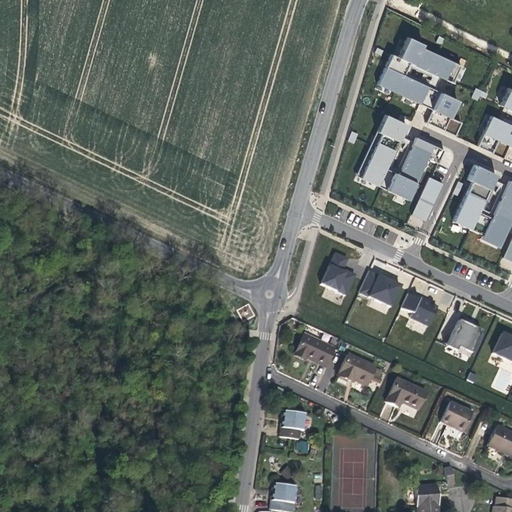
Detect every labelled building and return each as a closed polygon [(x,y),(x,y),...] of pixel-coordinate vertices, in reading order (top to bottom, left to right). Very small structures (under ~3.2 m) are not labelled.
[(406,37),(405,40),(420,47),(421,44),(406,37)] [(407,63),(438,77),(452,83),(460,65),(420,47),(405,40),(397,57),(390,54),(376,84),(418,104),(426,86),(402,75),(407,63)] [(434,86),(438,77),(407,63),(402,75),(426,86),(418,104),(424,106),(432,89),(447,96),(449,93),(434,86)] [(511,89),(507,87),(499,105),(506,108),(511,110),(511,89)] [(486,93),(475,88),(470,98),(476,100),(478,96),(484,98),(486,93)] [(432,89),(424,106),(431,109),(425,122),(454,136),(460,123),(448,118),(456,100),(447,96),(432,89)] [(511,110),(506,108),(505,111),(511,114),(511,121),(502,117),(500,120),(511,125),(511,110)] [(387,116),(383,114),(355,176),(359,178),(387,116)] [(399,114),(396,120),(402,123),(404,117),(399,114)] [(511,125),(500,120),(489,115),(475,146),(490,153),(496,140),(511,147),(511,125)] [(396,120),(387,116),(359,178),(376,186),(399,136),(405,124),(402,123),(396,120)] [(352,143),(356,133),(351,131),(346,141),(352,143)] [(376,186),(380,188),(388,170),(396,174),(412,142),(399,136),(376,186)] [(443,150),(414,137),(412,142),(396,174),(388,170),(380,188),(406,199),(425,158),(437,163),(443,150)] [(511,182),(507,180),(505,185),(490,217),(477,212),(492,179),(495,174),(473,164),(466,179),(470,181),(451,221),(481,235),(499,243),(511,215),(511,182)] [(428,177),(410,215),(424,221),(441,183),(428,177)] [(505,185),(492,179),(477,212),(490,217),(505,185)] [(457,182),(451,193),(456,195),(462,184),(457,182)] [(511,234),(502,257),(511,262),(511,234)] [(497,247),(499,243),(481,235),(480,239),(497,247)] [(320,284),(344,296),(354,276),(345,271),(343,274),(340,272),(341,270),(346,260),(334,254),(320,284)] [(384,280),(367,272),(358,293),(390,307),(399,286),(384,280)] [(407,294),(400,309),(411,314),(409,318),(427,326),(436,308),(429,305),(429,303),(427,302),(421,300),(421,301),(407,294)] [(466,325),(458,322),(449,339),(445,346),(467,357),(469,354),(480,332),(466,325)] [(306,356),(326,366),(334,349),(303,334),(294,353),(305,359),(306,356)] [(511,339),(511,340),(500,335),(491,354),(511,363),(511,339)] [(366,385),(374,367),(347,354),(337,376),(347,381),(349,377),(366,385)] [(326,366),(306,356),(305,359),(312,362),(325,368),(326,366)] [(503,383),(508,385),(511,373),(498,369),(494,383),(502,386),(503,383)] [(473,384),(477,376),(470,372),(466,380),(473,384)] [(365,387),(366,385),(349,377),(347,381),(349,382),(352,383),(353,381),(365,387)] [(417,411),(425,393),(396,379),(385,402),(397,408),(400,403),(404,405),(417,411)] [(462,433),(471,413),(449,402),(439,422),(452,428),(462,433)] [(303,431),(305,414),(285,412),(284,421),(283,424),(280,424),(279,437),(298,440),(299,430),(303,431)] [(511,434),(495,426),(486,446),(499,452),(502,454),(503,452),(511,455),(511,434)] [(297,441),(296,452),(308,453),(308,441),(297,441)] [(409,454),(402,451),(399,456),(406,460),(409,454)] [(453,484),(451,467),(444,468),(446,485),(453,484)] [(283,511),(291,511),(295,488),(275,485),(274,494),(274,497),(271,496),(269,510),(283,511)] [(414,486),(416,511),(438,511),(437,498),(436,485),(414,486)] [(511,500),(496,497),(494,507),(511,509),(511,500)]
